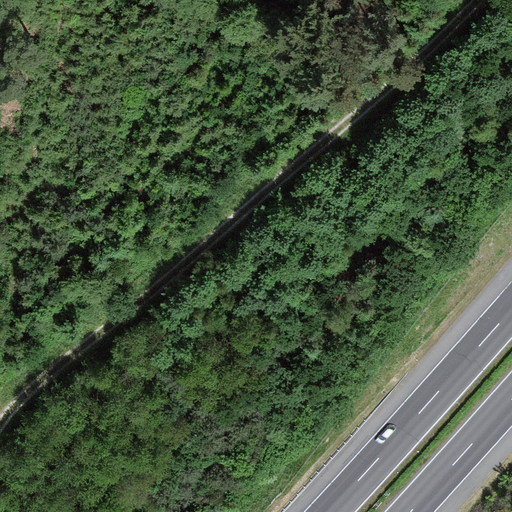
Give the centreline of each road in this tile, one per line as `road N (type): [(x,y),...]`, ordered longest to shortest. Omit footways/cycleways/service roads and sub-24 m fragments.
road 1 (track): [(0,423),(478,0)]
road 2 (motorway): [(511,309),(328,511)]
road 3 (motorway): [(410,511),(511,399)]
